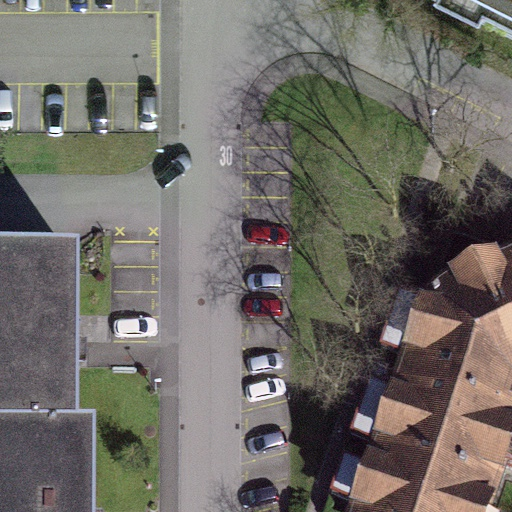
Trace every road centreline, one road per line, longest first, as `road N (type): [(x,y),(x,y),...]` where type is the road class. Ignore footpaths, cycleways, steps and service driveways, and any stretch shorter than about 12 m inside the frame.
road 1 (residential): [(247,0),(233,18),(211,99),(213,511)]
road 2 (residential): [(308,0),(358,35),(511,107)]
